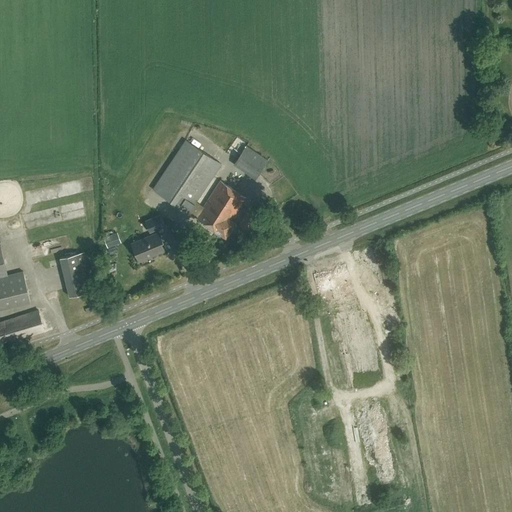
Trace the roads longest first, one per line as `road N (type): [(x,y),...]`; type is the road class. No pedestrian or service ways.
road 1 (secondary): [(128,324),(511,166)]
road 2 (unclassified): [(199,511),(128,324)]
road 3 (secondary): [(0,377),(128,324)]
